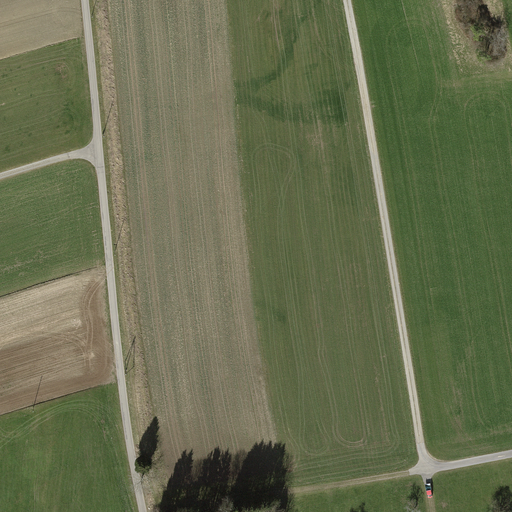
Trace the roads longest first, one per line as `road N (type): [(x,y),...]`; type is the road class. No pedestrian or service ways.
road 1 (track): [(84,0),(141,511)]
road 2 (track): [(425,472),(347,0)]
road 3 (track): [(425,472),(143,511)]
